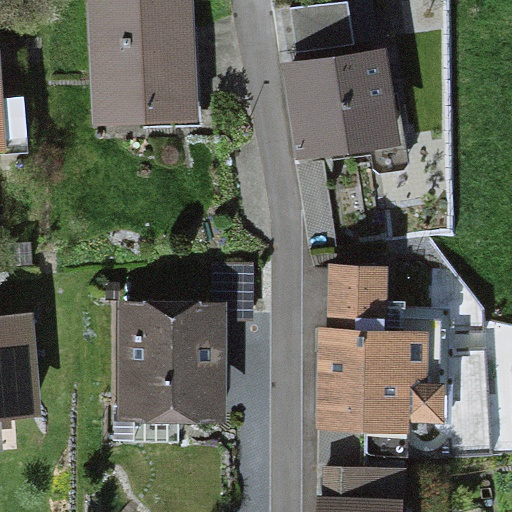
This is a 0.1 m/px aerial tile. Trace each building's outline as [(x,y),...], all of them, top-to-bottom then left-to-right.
[(188,0),(97,0),(100,111),(191,108),(188,0)] [(347,0),(330,0),(290,6),(296,50),(354,41),(347,0)] [(378,52),(290,67),(303,152),(392,138),(378,52)] [(251,264),(217,264),(217,312),(251,312),(251,264)] [(379,269),(331,268),(327,405),(435,408),(438,320),(377,319),(379,269)] [(211,304),(133,305),(134,439),(182,439),(181,405),(212,404),(211,304)] [(0,413),(39,410),(32,318),(0,320),(0,413)] [(400,511),(401,469),(327,468),(326,511),(400,511)]
